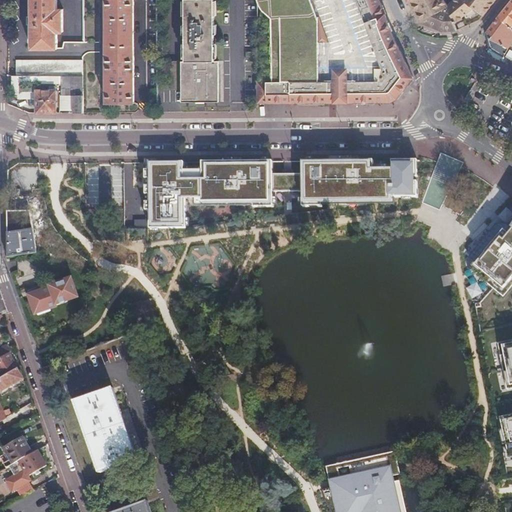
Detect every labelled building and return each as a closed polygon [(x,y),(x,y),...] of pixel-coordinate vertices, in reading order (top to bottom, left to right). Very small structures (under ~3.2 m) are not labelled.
[(33,48),(58,48),(58,32),(64,32),(64,8),(58,8),(58,0),(32,0),(33,16),(29,16),(29,24),(33,24),(33,48)] [(99,0),(84,0),(84,42),(99,42),(99,0)] [(108,0),(109,103),(136,102),(135,0),(108,0)] [(158,0),(158,100),(179,100),(179,91),(220,91),(220,95),(241,95),(241,81),(228,81),(228,72),(222,72),(222,2),(201,2),(201,0),(158,0)] [(248,0),(248,19),(250,19),(250,36),(261,36),(260,0),(248,0)] [(260,0),(261,36),(261,102),(395,100),(400,98),(409,86),(416,77),(408,61),(398,41),(393,30),(382,0),(260,0)] [(408,0),(414,10),(427,4),(430,10),(440,5),(442,8),(446,6),(442,0),(408,0)] [(456,0),(448,11),(450,16),(452,22),(472,8),(482,16),(494,0),(456,0)] [(511,0),(510,0),(497,16),(511,28),(511,0)] [(443,31),(455,29),(452,22),(450,16),(448,11),(446,6),(442,8),(440,5),(430,10),(427,4),(414,10),(420,21),(443,31)] [(511,28),(497,16),(488,28),(486,31),(490,49),(503,56),(510,44),(511,41),(511,28)] [(46,76),(85,76),(85,61),(17,60),(17,68),(17,75),(46,76)] [(75,113),(85,113),(85,76),(46,76),(17,75),(14,75),(8,75),(8,93),(20,93),(20,84),(62,84),(62,90),(75,90),(75,113)] [(58,113),(57,90),(37,90),(38,114),(58,113)] [(191,161),(156,162),(156,169),(152,169),(152,177),(156,177),(156,185),(152,185),(152,194),(156,194),(156,201),(152,201),(152,210),(157,210),(157,228),(193,228),(193,205),(261,204),(261,206),(280,206),(280,191),(309,191),(310,206),(335,205),(335,200),(404,200),(404,196),(425,196),(425,182),(421,182),(421,177),(425,177),(424,169),(417,169),(417,160),(399,160),(399,165),(381,165),(381,160),(334,160),(334,162),(328,162),(328,160),(309,160),(309,173),(299,173),(299,169),(291,169),(291,174),(280,174),(280,161),(209,161),(209,166),(191,166),(191,161)] [(442,221),(449,215),(437,199),(430,204),(442,221)] [(511,223),(510,227),(511,229),(507,234),(502,230),(469,270),(501,296),(511,283),(511,223)] [(8,232),(8,257),(37,253),(33,229),(8,232)] [(27,290),(35,312),(37,312),(38,315),(51,310),(50,307),(67,301),(67,300),(77,296),(71,279),(51,285),(50,283),(27,290)] [(154,317),(149,304),(131,311),(136,324),(154,317)] [(511,345),(511,342),(500,344),(502,350),(497,351),(505,391),(511,389),(511,345)] [(7,344),(0,347),(0,357),(8,353),(11,352),(7,344)] [(0,357),(0,372),(2,377),(16,369),(8,353),(0,357)] [(16,369),(2,377),(0,378),(0,392),(0,393),(23,380),(16,369)] [(74,400),(99,472),(135,460),(110,388),(74,400)] [(511,414),(499,418),(501,429),(504,429),(507,444),(505,444),(508,456),(511,455),(511,414)] [(33,456),(23,439),(5,449),(7,451),(6,452),(12,463),(5,467),(7,471),(20,463),(33,456)] [(38,453),(33,456),(20,463),(28,479),(47,468),(46,467),(50,465),(46,458),(42,460),(38,453)] [(341,472),(331,474),(334,487),(324,490),(325,494),(329,503),(332,509),(334,511),(407,511),(400,481),(394,483),(393,475),(397,474),(394,460),(392,460),(391,457),(351,466),(354,478),(343,481),(341,472)] [(20,463),(7,471),(4,473),(16,493),(31,485),(28,479),(20,463)] [(0,502),(16,493),(4,473),(0,475),(0,502)] [(20,501),(35,492),(31,485),(16,493),(20,501)] [(111,511),(148,511),(145,501),(111,511)]
